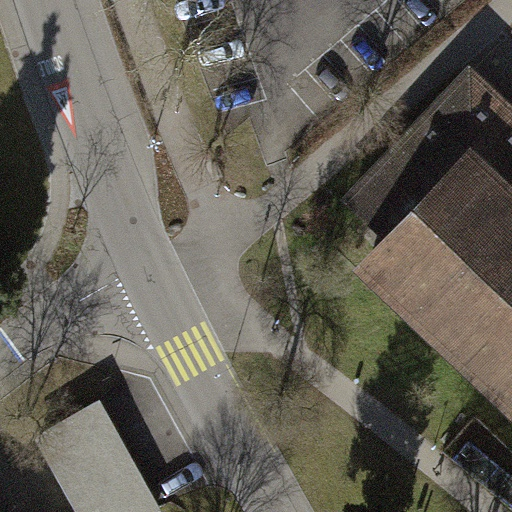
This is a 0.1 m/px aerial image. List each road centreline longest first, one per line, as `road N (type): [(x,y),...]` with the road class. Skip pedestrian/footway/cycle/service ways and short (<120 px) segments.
road 1 (track): [(511,13),(271,208),(150,269)]
road 2 (tertiary): [(52,0),(150,269)]
road 3 (tertiary): [(150,269),(282,511)]
road 4 (residential): [(150,269),(32,332),(0,359)]
